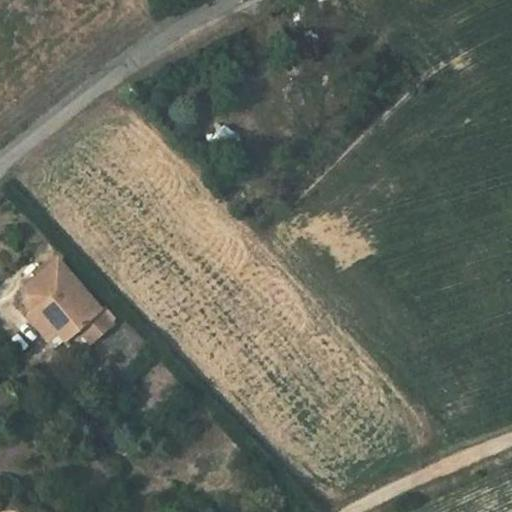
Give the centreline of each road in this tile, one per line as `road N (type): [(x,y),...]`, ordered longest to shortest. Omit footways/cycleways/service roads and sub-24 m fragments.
road 1 (unclassified): [(0,158),(111,69),(238,0)]
road 2 (track): [(357,511),(511,444)]
